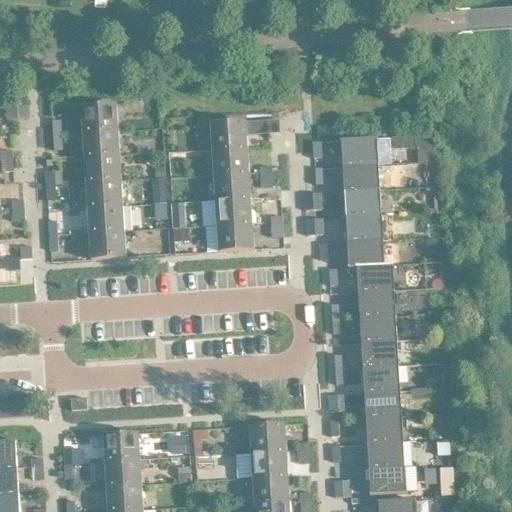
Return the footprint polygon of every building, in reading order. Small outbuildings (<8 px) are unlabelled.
[(7,120),(29,118),(28,106),(6,107),(7,120)] [(82,108),(83,134),(118,132),(117,106),(82,108)] [(258,122),(279,121),(279,112),(246,114),(246,123),(258,122)] [(52,121),(53,136),(61,135),(60,121),(52,121)] [(258,122),(258,135),(280,133),(279,121),(258,122)] [(211,125),(213,151),(248,149),(246,123),(211,125)] [(83,134),(85,159),(120,157),(118,132),(83,134)] [(61,135),(53,136),(54,150),(62,150),(61,135)] [(433,138),(394,139),(394,149),(433,148),(433,138)] [(342,143),(343,168),(379,166),(377,141),(378,141),(378,140),(341,142),(341,143),(342,143)] [(313,143),(314,159),(322,159),(321,143),(313,143)] [(213,151),(214,176),(250,174),(248,149),(213,151)] [(1,152),(2,162),(13,162),(12,151),(1,152)] [(85,159),(86,184),(122,182),(120,157),(85,159)] [(13,162),(2,162),(3,173),(13,172),(13,162)] [(343,168),(345,193),(380,191),(379,166),(343,168)] [(164,167),(156,168),(156,179),(165,179),(164,167)] [(260,168),(261,179),(272,178),(271,168),(260,168)] [(315,170),(316,186),(324,185),(323,169),(315,170)] [(46,172),(47,187),(55,186),(54,172),(46,172)] [(214,176),(216,202),(251,199),(250,174),(214,176)] [(272,178),(261,179),(262,189),(272,188),(272,178)] [(86,184),(88,210),(123,207),(122,182),(86,184)] [(55,186),(47,187),(48,201),(56,201),(55,186)] [(345,193),(346,218),(382,216),(380,191),(345,193)] [(167,192),(154,192),(155,205),(167,204),(167,192)] [(322,211),(321,195),(305,195),(306,211),(322,211)] [(216,202),(218,227),(253,225),(251,199),(216,202)] [(13,202),(13,212),(24,211),(23,201),(13,202)] [(185,204),(172,205),(174,230),(187,229),(185,204)] [(88,210),(90,235),(125,232),(123,207),(88,210)] [(24,211),(13,212),(14,222),(25,222),(24,211)] [(346,218),(348,243),(383,241),(382,216),(346,218)] [(272,218),(272,228),(283,228),(282,217),(272,218)] [(315,236),(314,220),(307,221),(307,237),(315,236)] [(49,223),(50,237),(58,237),(57,222),(49,223)] [(253,225),(218,227),(219,253),(254,251),(253,225)] [(283,228),(272,228),(273,239),(284,238),(283,228)] [(189,230),(174,230),(174,243),(190,242),(189,230)] [(125,232),(90,235),(91,261),(127,259),(125,232)] [(58,237),(50,237),(51,252),(59,251),(58,237)] [(439,240),(426,241),(427,252),(439,252),(439,240)] [(348,270),(357,269),(357,268),(385,267),(385,266),(383,241),(348,243),(349,268),(348,268),(348,270)] [(329,260),(328,245),(320,245),(321,261),(329,260)] [(20,248),(21,260),(32,260),(32,247),(20,248)] [(8,259),(9,271),(20,270),(19,258),(8,259)] [(357,269),(359,294),(395,292),(393,267),(394,267),(394,266),(385,266),(385,267),(357,268),(357,269)] [(359,294),(361,319),(396,317),(395,292),(359,294)] [(332,306),(333,321),(341,320),(340,306),(332,306)] [(361,319),(362,344),(398,342),(396,317),(361,319)] [(341,320),(333,321),(334,335),(342,335),(341,320)] [(16,334),(17,356),(29,355),(28,333),(16,334)] [(16,334),(4,335),(6,357),(17,356),(16,334)] [(362,344),(364,370),(399,367),(398,342),(362,344)] [(335,357),(336,371),(344,371),(343,356),(335,357)] [(447,365),(444,365),(444,375),(448,374),(452,374),(452,367),(451,365),(447,365)] [(364,370),(365,395),(401,392),(399,367),(364,370)] [(344,371),(336,371),(337,386),(345,385),(344,371)] [(365,395),(367,420),(402,418),(401,392),(365,395)] [(20,395),(8,396),(10,418),(21,418),(20,395)] [(20,395),(21,418),(33,417),(32,395),(20,395)] [(0,396),(0,419),(10,418),(8,396),(0,396)] [(329,397),(330,413),(338,412),(337,396),(329,397)] [(71,400),(72,412),(88,410),(87,399),(71,400)] [(367,420),(368,445),(404,443),(402,418),(367,420)] [(331,422),(332,438),(340,437),(339,421),(331,422)] [(250,428),(252,454),(287,452),(285,425),(250,428)] [(104,437),(105,463),(141,461),(139,435),(104,437)] [(184,437),(171,437),(172,455),(185,455),(184,437)] [(0,469),(18,468),(16,444),(17,443),(17,442),(0,443),(0,469)] [(298,444),(298,454),(309,453),(308,443),(298,444)] [(368,445),(370,470),(405,468),(404,443),(368,445)] [(451,443),(438,444),(439,456),(451,456),(451,443)] [(333,447),(334,463),(341,463),(340,446),(333,447)] [(64,451),(65,465),(73,465),(72,451),(64,451)] [(252,454),(253,479),(288,477),(287,452),(252,454)] [(309,453),(298,454),(299,464),(310,463),(309,453)] [(32,460),(32,471),(43,470),(42,460),(32,460)] [(105,463),(107,488),(142,486),(141,461),(105,463)] [(73,465),(65,465),(66,480),(74,479),(73,465)] [(190,467),(179,467),(180,484),(192,483),(191,467),(190,467)] [(0,469),(0,494),(19,494),(18,468),(0,469)] [(405,468),(370,470),(372,495),(371,495),(371,496),(408,494),(408,493),(407,493),(405,468)] [(43,470),(32,471),(33,481),(44,480),(43,470)] [(253,479),(255,504),(290,502),(288,477),(253,479)] [(343,482),(344,498),(352,497),(351,481),(343,482)] [(107,488),(108,511),(131,511),(144,511),(142,486),(107,488)] [(301,494),(301,504),(312,503),(311,493),(301,494)] [(0,494),(0,511),(20,511),(19,494),(0,494)] [(380,505),(380,511),(415,511),(415,502),(416,502),(416,501),(379,503),(379,505),(380,505)] [(67,503),(67,511),(75,511),(75,502),(67,503)] [(255,504),(255,511),(290,511),(290,502),(255,504)] [(312,511),(312,503),(301,504),(301,511),(312,511)]
